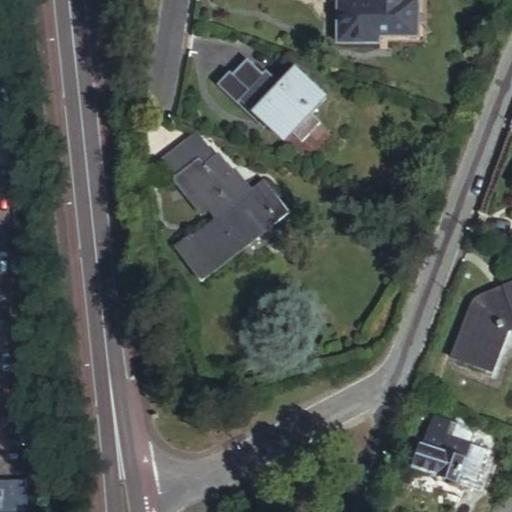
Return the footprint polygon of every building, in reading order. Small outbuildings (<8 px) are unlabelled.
[(332,0),(332,2),(339,3),(339,44),(379,45),(379,38),(416,38),(416,0),(332,0)] [(324,98),(294,70),(279,87),(266,73),(241,100),(284,140),(291,132),(310,113),(324,98)] [(310,113),(291,132),(303,143),(321,124),(310,113)] [(160,161),(175,179),(200,159),(205,165),(215,157),(194,134),(160,161)] [(215,157),(205,165),(220,182),(241,164),(227,147),(215,157)] [(175,179),(173,180),(203,214),(213,206),(222,218),(194,240),(193,239),(182,249),(207,280),(298,204),(273,174),(262,183),(244,162),(241,164),(220,182),(205,165),(200,159),(175,179)] [(511,293),(506,295),(508,302),(494,307),(493,306),(490,305),(487,304),(484,304),(480,305),(476,307),(473,310),(470,313),(451,364),(495,379),(510,336),(511,335),(511,293)] [(464,460),(456,482),(479,490),(499,434),(474,425),(468,441),(462,459),(464,460)] [(468,441),(430,428),(424,445),(422,445),(414,467),(433,474),(456,482),(464,460),(462,459),(468,441)] [(456,482),(433,474),(432,479),(454,487),(456,482)] [(27,511),(28,488),(0,487),(0,511),(27,511)] [(459,497),(445,492),(440,506),(454,511),(459,497)]
